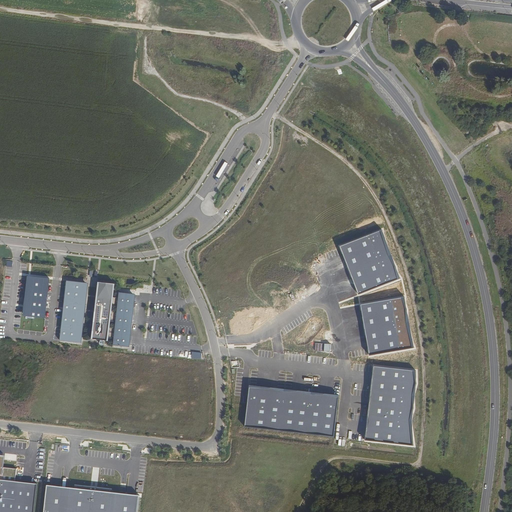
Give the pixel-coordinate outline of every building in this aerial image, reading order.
[(398,279),(380,230),(339,246),(358,294),(398,279)] [(45,317),(49,279),(27,276),(23,314),(45,317)] [(89,283),(66,280),(60,340),(81,343),(89,283)] [(115,284),(97,282),(91,340),(109,342),(115,284)] [(119,292),(113,345),(130,347),(136,294),(119,292)] [(415,348),(405,297),(361,306),(371,357),(415,348)] [(315,351),(330,352),(330,344),(316,343),(315,351)] [(417,371),(375,366),(368,440),(418,445),(414,420),(418,409),(416,395),(420,384),(417,371)] [(339,397),(249,387),(245,426),(335,436),(339,397)] [(0,511),(34,511),(37,483),(0,480),(0,484),(0,511)] [(51,486),(47,511),(140,511),(143,496),(51,486)]
